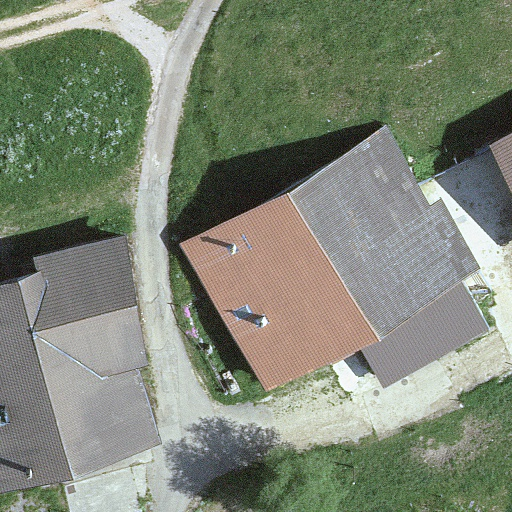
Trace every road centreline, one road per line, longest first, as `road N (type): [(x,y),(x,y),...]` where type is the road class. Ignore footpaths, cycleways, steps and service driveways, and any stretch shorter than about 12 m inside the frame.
road 1 (track): [(186,445),(160,305),(153,184),(174,66),(211,0)]
road 2 (track): [(186,445),(318,423),(456,382),(511,348)]
